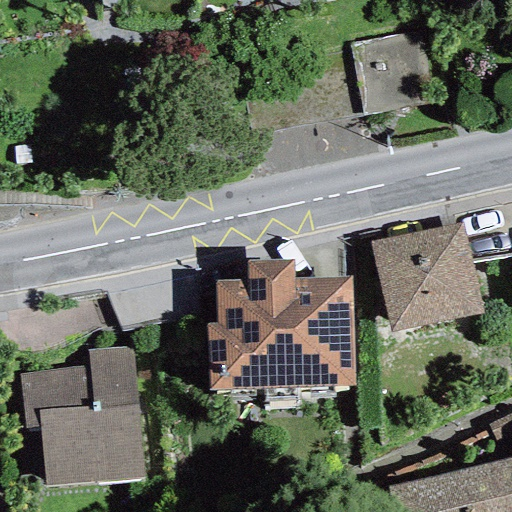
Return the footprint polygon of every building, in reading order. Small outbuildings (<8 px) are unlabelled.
[(421,32),(348,46),(362,116),(435,101),(421,32)] [(462,223),(369,243),(390,333),(482,313),(462,223)] [(292,261),(245,262),(245,280),(215,280),(216,321),(206,322),(208,391),(354,387),(350,276),(293,278),(292,261)] [(132,349),(87,353),(88,365),(18,371),(23,428),(39,426),(45,487),(143,479),(132,349)] [(511,511),(511,457),(386,487),(392,511),(511,511)]
